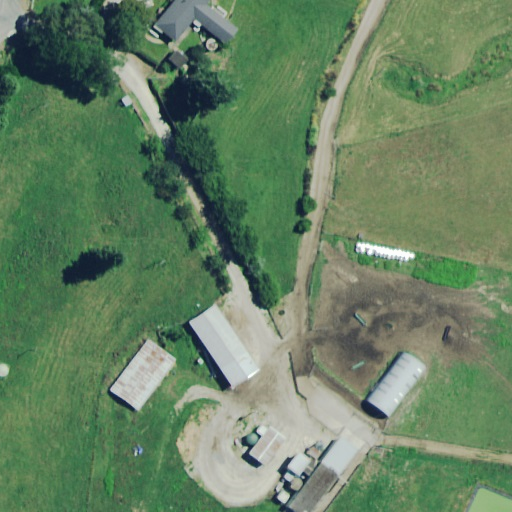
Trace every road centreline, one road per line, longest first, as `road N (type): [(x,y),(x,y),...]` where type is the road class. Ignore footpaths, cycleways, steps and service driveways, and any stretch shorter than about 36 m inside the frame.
road 1 (track): [(276,354),(293,338),(326,121),(378,0)]
road 2 (track): [(276,354),(373,435),(511,460)]
